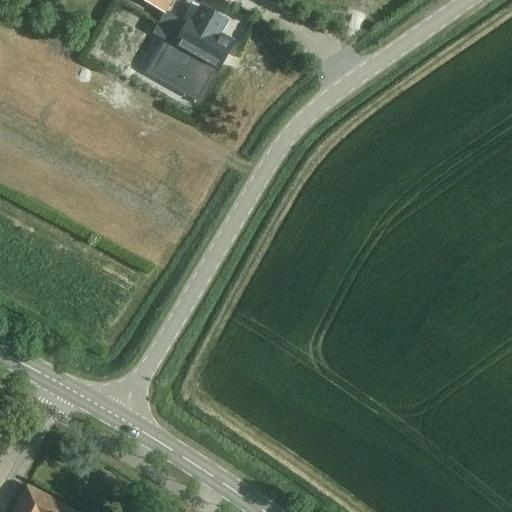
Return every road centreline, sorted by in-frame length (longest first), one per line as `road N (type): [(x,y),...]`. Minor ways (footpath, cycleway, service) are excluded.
road 1 (unclassified): [(121,418),(266,177),(343,93),(476,0)]
road 2 (secondary): [(121,418),(260,511)]
road 3 (unclassified): [(0,505),(62,388)]
